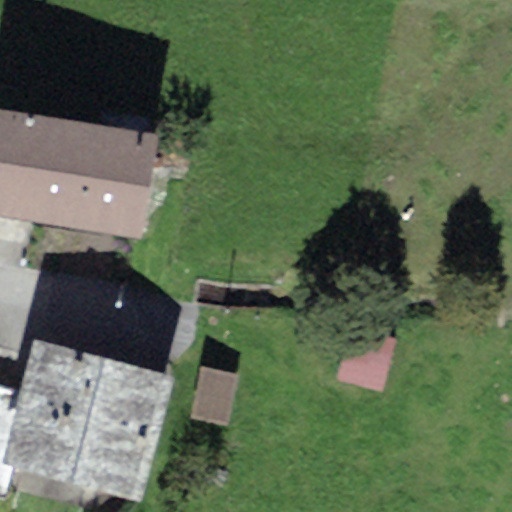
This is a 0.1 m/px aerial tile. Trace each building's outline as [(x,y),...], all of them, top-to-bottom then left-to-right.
[(158,132),(0,109),(0,214),(143,235),(158,132)] [(382,391),(395,340),(350,329),(337,379),(382,391)] [(174,375),(35,338),(20,394),(3,462),(14,465),(141,498),(174,375)] [(229,423),(237,374),(199,368),(191,417),(229,423)] [(0,389),(0,493),(6,495),(14,465),(3,462),(20,394),(0,389)]
